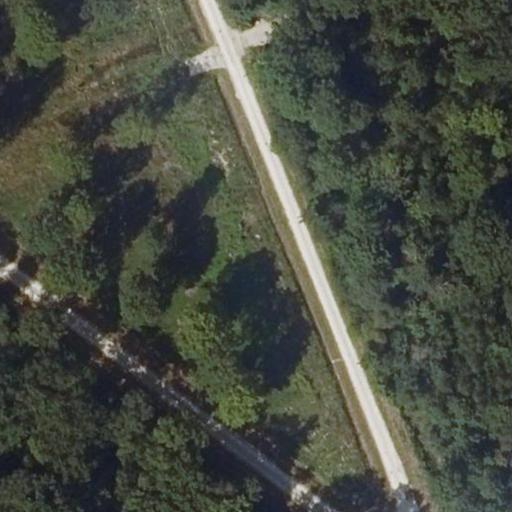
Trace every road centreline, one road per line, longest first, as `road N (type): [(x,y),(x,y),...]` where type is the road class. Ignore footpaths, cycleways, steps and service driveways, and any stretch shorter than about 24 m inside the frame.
road 1 (track): [(220,0),(420,511)]
road 2 (track): [(352,511),(0,241)]
